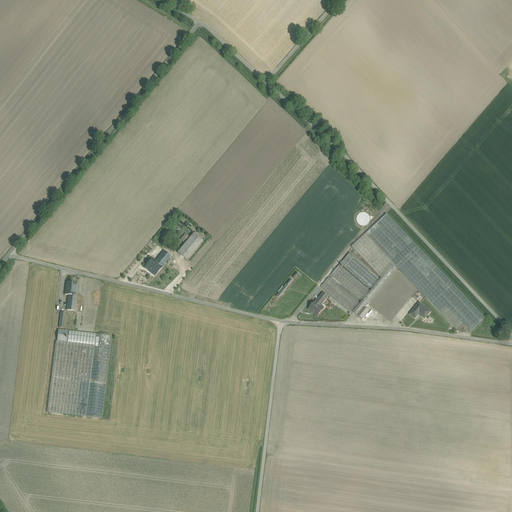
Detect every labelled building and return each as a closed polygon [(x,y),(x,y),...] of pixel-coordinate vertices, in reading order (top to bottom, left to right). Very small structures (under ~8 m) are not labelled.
[(486,319),(387,214),(366,234),(394,264),(397,267),(456,330),(463,324),(472,332),(486,319)] [(194,234),(178,253),(187,261),(203,242),(194,234)] [(394,264),(366,234),(352,247),(382,278),(394,264)] [(164,251),(156,262),(162,267),(171,257),(164,251)] [(381,280),(349,253),(341,264),(372,290),(381,280)] [(156,262),(152,259),(145,268),(155,276),(162,268),(162,267),(156,262)] [(371,291),(362,302),(360,304),(353,312),(357,316),(364,307),(397,267),(394,264),(382,278),(381,280),(372,290),(371,291)] [(371,291),(339,265),(331,276),(362,302),(371,291)] [(360,304),(329,277),(320,288),(351,314),(353,312),(360,304)] [(76,284),(67,283),(65,295),(68,296),(67,307),(75,308),(77,296),(74,296),(76,284)] [(284,287),(276,295),(278,297),(286,289),(284,287)] [(323,293),(319,297),(321,299),(320,300),(324,303),(329,297),(323,293)] [(319,297),(316,302),(315,301),(308,310),(317,317),(323,310),(326,307),(323,304),(324,303),(320,300),(321,299),(319,297)] [(419,303),(410,315),(415,319),(419,314),(425,319),(431,312),(419,303)] [(364,307),(357,316),(362,320),(369,311),(364,307)] [(69,331),(58,330),(57,342),(68,343),(69,331)] [(96,335),(69,331),(68,343),(57,342),(56,342),(47,413),(86,417),(96,335)] [(112,337),(96,335),(86,417),(102,419),(112,337)]
